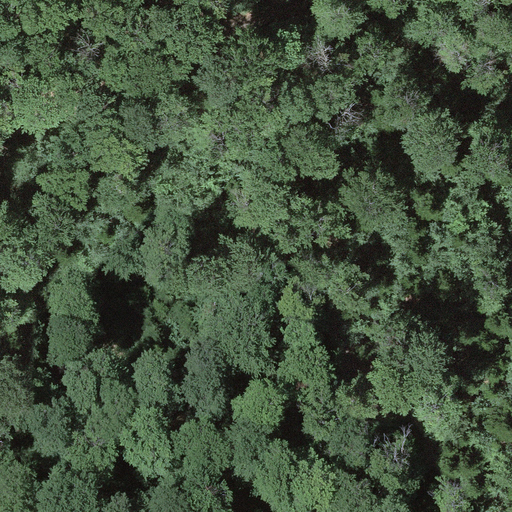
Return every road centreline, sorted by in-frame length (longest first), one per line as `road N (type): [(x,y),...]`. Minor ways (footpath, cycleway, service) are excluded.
road 1 (track): [(155,0),(281,7),(406,27),(511,63)]
road 2 (track): [(0,142),(299,0)]
